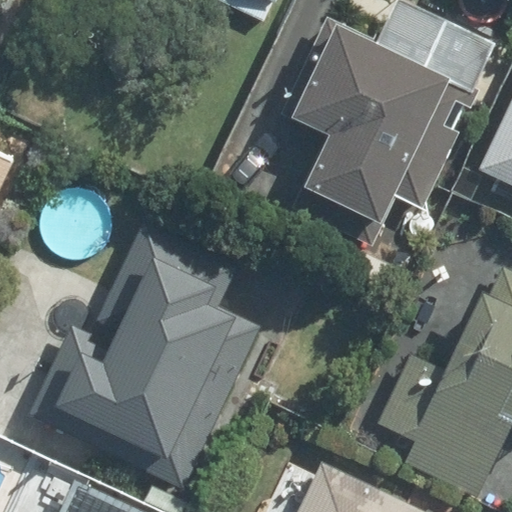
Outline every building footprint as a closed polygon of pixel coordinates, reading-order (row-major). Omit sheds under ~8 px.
[(230,0),(268,18),(276,0),(230,0)] [(426,0),(395,0),(381,29),(338,8),(288,109),(332,130),(297,201),(378,241),(402,192),(429,205),(467,126),(440,113),(459,76),(480,87),(504,38),(426,0)] [(511,94),(477,172),(511,186),(511,94)] [(79,321),(36,408),(190,483),(269,322),(245,311),(247,307),(227,298),(244,262),(150,216),(94,329),(79,321)] [(484,296),(479,293),(443,367),(408,351),(374,421),(412,439),(402,460),(474,495),(511,420),(511,421),(511,268),(500,263),(484,296)] [(431,511),(320,459),(295,511),(431,511)] [(166,511),(85,473),(65,511),(166,511)]
